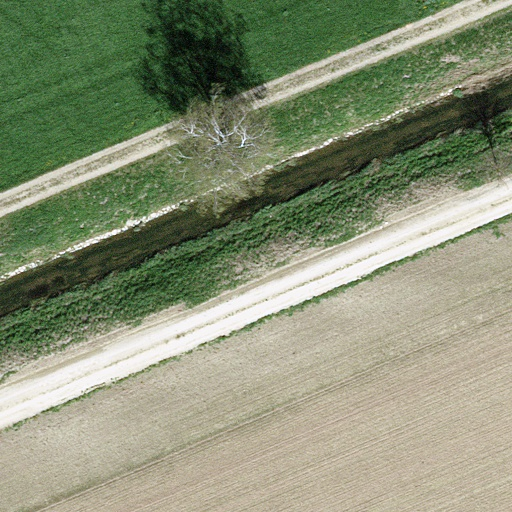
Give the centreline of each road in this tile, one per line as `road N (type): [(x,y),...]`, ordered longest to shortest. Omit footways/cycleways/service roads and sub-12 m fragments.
road 1 (track): [(511,202),(0,414)]
road 2 (track): [(0,197),(471,0)]
